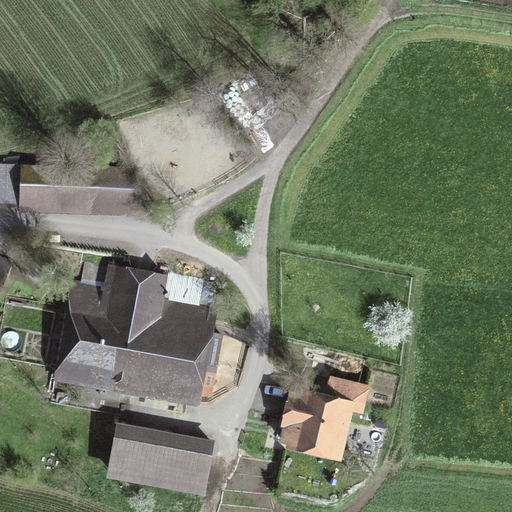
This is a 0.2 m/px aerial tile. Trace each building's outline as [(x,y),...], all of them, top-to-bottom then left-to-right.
[(316,85),(294,70),(284,84),(306,99),(316,85)] [(0,207),(149,213),(129,168),(0,163),(0,207)] [(0,301),(15,260),(0,254),(0,301)] [(196,406),(201,404),(219,308),(165,298),(169,275),(108,264),(104,286),(74,281),(56,380),(196,406)] [(325,395),(292,388),(279,443),(286,445),(285,449),(341,462),(353,412),(364,414),(371,385),(330,375),(325,395)] [(215,441),(117,423),(107,478),(205,495),(215,441)]
